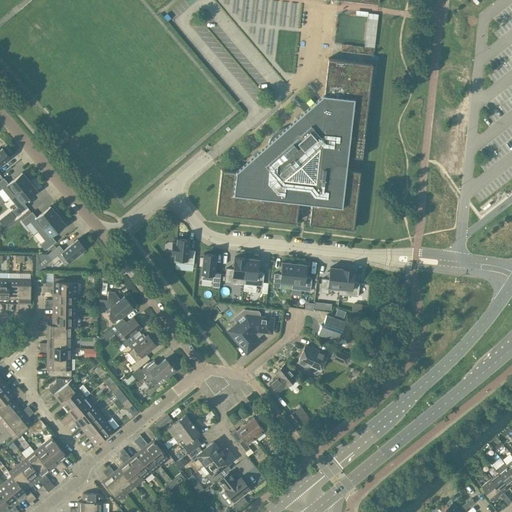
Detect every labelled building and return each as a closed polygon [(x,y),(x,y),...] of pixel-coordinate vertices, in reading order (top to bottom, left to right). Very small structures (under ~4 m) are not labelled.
[(298,28),(301,3),(271,0),(264,0),(263,16),(263,21),(275,22),(275,25),(298,28)] [(374,46),(377,18),(366,17),(364,45),(374,46)] [(341,51),(373,55),(374,48),(364,46),(342,44),(341,51)] [(298,200),(312,202),(309,223),(353,228),(360,170),(346,169),(347,155),(361,157),(372,63),(328,58),(324,93),(323,93),(283,128),(281,128),(279,129),(278,130),(275,131),(273,133),(272,135),(271,137),(270,139),(236,170),(235,170),(221,169),(216,213),(296,222),(298,200)] [(0,176),(1,176),(0,173),(0,165),(10,157),(2,148),(0,149),(0,176)] [(9,197),(30,181),(22,172),(8,183),(4,177),(0,180),(0,189),(2,188),(9,197)] [(30,181),(9,197),(17,206),(12,210),(17,216),(28,207),(23,202),(37,190),(30,181)] [(30,222),(38,231),(58,215),(50,205),(36,217),(32,211),(21,220),(26,226),(30,222)] [(58,215),(38,231),(45,240),(40,244),(45,250),(56,241),(51,235),(66,224),(58,215)] [(5,216),(0,219),(0,221),(4,226),(10,222),(5,216)] [(175,254),(175,262),(193,264),(195,250),(188,249),(189,239),(177,238),(177,242),(173,242),(171,254),(175,254)] [(63,250),(59,245),(48,253),(53,259),(57,255),(65,264),(75,256),(77,258),(83,253),(81,251),(85,248),(77,239),(63,250)] [(213,280),(212,286),(219,287),(221,273),(214,272),(216,254),(204,253),(203,258),(200,257),(199,265),(202,266),(201,279),(213,280)] [(226,268),(225,282),(243,284),(247,258),(235,256),(233,269),(226,268)] [(243,284),(263,286),(264,272),(257,271),(258,259),(247,258),(243,284)] [(274,273),(273,287),(280,288),(280,284),(291,285),(291,289),(294,263),(282,262),(281,274),(274,273)] [(305,276),(306,264),(294,263),(291,289),(310,291),(312,277),(305,276)] [(322,278),(320,292),(328,293),(328,289),(339,290),(342,268),(330,267),(329,279),(322,278)] [(339,294),(358,296),(360,282),(353,282),(354,269),(342,268),(339,290),(339,294)] [(0,302),(8,303),(8,277),(0,277),(0,302)] [(8,303),(19,303),(19,278),(8,277),(8,303)] [(31,278),(19,278),(19,303),(30,303),(31,278)] [(55,281),(55,292),(78,293),(80,293),(80,283),(78,283),(78,282),(55,281)] [(109,318),(113,323),(133,307),(124,296),(119,300),(115,295),(115,292),(108,291),(106,307),(110,307),(109,318)] [(77,304),(78,293),(55,292),(55,303),(77,304)] [(330,310),(331,303),(315,301),(314,308),(330,310)] [(77,315),(77,304),(55,303),(55,314),(77,315)] [(271,332),(273,319),(260,317),(260,313),(259,311),(249,310),(249,315),(245,315),(236,322),(237,323),(229,331),(247,352),(260,341),(256,336),(262,331),(271,332)] [(55,314),(54,325),(72,325),(72,326),(77,326),(77,315),(55,314)] [(341,332),(345,321),(326,315),(322,325),(321,324),(318,333),(337,339),(340,331),(341,332)] [(126,323),(122,318),(102,335),(106,340),(114,333),(125,347),(128,344),(141,334),(138,330),(142,327),(133,317),(126,323)] [(72,336),(72,326),(72,325),(54,325),(49,324),(49,336),(72,336)] [(131,348),(127,351),(136,362),(130,366),(134,371),(140,366),(150,358),(146,353),(156,345),(148,335),(146,337),(142,333),(141,334),(128,344),(131,348)] [(72,347),(72,336),(49,336),(49,347),(72,347)] [(321,367),(327,355),(316,349),(316,350),(305,345),(297,362),(306,366),(313,363),(321,367)] [(71,358),(72,347),(49,347),(49,357),(71,358)] [(330,357),(345,364),(349,355),(334,348),(330,357)] [(71,358),(49,357),(49,369),(49,376),(66,376),(66,369),(71,369),(71,358)] [(142,369),(140,366),(134,371),(123,379),(128,385),(136,379),(138,381),(147,374),(149,378),(153,375),(160,384),(175,371),(172,367),(173,367),(172,366),(171,366),(165,358),(155,366),(151,361),(142,369)] [(278,376),(269,383),(277,392),(285,385),(286,387),(297,378),(285,363),(274,372),(278,376)] [(96,372),(102,367),(100,364),(94,369),(96,372)] [(102,367),(96,372),(99,375),(105,371),(102,367)] [(104,381),(110,389),(116,384),(110,376),(104,381)] [(72,378),(56,378),(55,382),(48,388),(60,402),(79,387),(72,378)] [(79,387),(60,402),(67,411),(86,395),(89,393),(82,384),(79,387)] [(14,395),(7,386),(0,391),(0,405),(10,398),(14,395)] [(21,389),(15,393),(18,397),(24,392),(21,389)] [(93,403),(86,395),(67,411),(74,419),(93,403)] [(130,401),(127,397),(121,402),(124,405),(130,401)] [(0,419),(17,406),(10,398),(0,405),(0,419)] [(130,401),(124,405),(127,409),(132,404),(130,401)] [(100,412),(93,403),(74,419),(80,427),(100,412)] [(0,419),(0,421),(6,429),(24,414),(17,406),(0,419)] [(31,408),(25,413),(28,416),(34,412),(31,408)] [(303,423),(294,411),(288,415),(297,427),(303,423)] [(107,420),(100,412),(80,427),(87,436),(107,420)] [(167,413),(156,421),(160,427),(171,418),(167,413)] [(31,423),(24,414),(6,429),(13,438),(31,423)] [(167,428),(173,436),(191,422),(185,414),(172,423),(173,424),(167,428)] [(272,432),(265,422),(260,425),(254,417),(245,424),(256,438),(264,432),(267,436),(272,432)] [(41,419),(30,428),(35,434),(46,425),(41,419)] [(95,444),(97,442),(114,429),(107,420),(87,436),(95,444)] [(199,433),(191,422),(173,436),(177,441),(183,437),(186,442),(182,445),(188,453),(198,445),(200,444),(194,437),(199,433)] [(237,442),(245,452),(250,449),(247,445),(256,438),(245,424),(236,431),(242,439),(237,442)] [(51,436),(42,443),(57,461),(63,469),(66,466),(60,458),(66,454),(51,436)] [(142,437),(139,440),(144,446),(147,443),(142,437)] [(154,440),(145,448),(160,465),(171,456),(157,438),(154,440)] [(204,464),(221,451),(213,441),(202,450),(198,445),(188,453),(195,461),(199,458),(204,464)] [(63,469),(57,461),(42,443),(34,450),(49,468),(54,464),(60,471),(63,469)] [(40,475),(46,482),(51,489),(55,486),(43,472),(49,468),(34,450),(30,445),(21,452),(26,457),(40,475)] [(122,454),(127,460),(131,457),(123,448),(120,450),(122,454)] [(152,472),(160,465),(145,448),(137,454),(152,472)] [(221,451),(204,464),(210,471),(205,475),(212,483),(222,475),(218,471),(229,462),(221,451)] [(129,461),(143,479),(152,472),(137,454),(129,461)] [(51,489),(46,482),(40,475),(26,457),(17,464),(32,482),(37,478),(48,491),(51,489)] [(176,463),(180,467),(187,462),(183,457),(176,463)] [(129,461),(120,468),(135,486),(143,479),(129,461)] [(499,472),(510,486),(511,484),(511,471),(507,465),(506,464),(504,462),(496,469),(499,472)] [(32,482),(17,464),(8,471),(11,475),(12,475),(23,489),(24,488),(27,492),(26,493),(32,500),(36,497),(26,486),(32,482)] [(135,486),(120,468),(115,472),(109,465),(106,468),(126,493),(135,486)] [(118,500),(126,493),(106,468),(102,470),(109,478),(103,482),(108,488),(118,500)] [(249,489),(249,488),(241,477),(236,481),(229,471),(220,479),(227,488),(224,490),(234,503),(250,490),(249,489)] [(499,472),(490,479),(502,493),(510,486),(499,472)] [(3,482),(9,488),(18,499),(23,495),(31,505),(35,502),(32,500),(26,493),(27,492),(24,488),(23,489),(12,475),(11,475),(3,482)] [(493,500),(502,493),(490,479),(482,486),(493,500)] [(3,482),(0,484),(0,494),(14,511),(20,511),(13,503),(18,499),(9,488),(3,482)] [(199,483),(194,487),(198,493),(204,489),(199,483)] [(161,499),(168,493),(165,489),(158,495),(161,499)] [(80,501),(79,511),(102,511),(103,502),(100,501),(100,495),(98,493),(83,493),(82,501),(80,501)] [(14,511),(0,494),(0,511),(2,511),(6,509),(8,511),(14,511)] [(458,511),(460,511),(453,502),(441,511),(458,511)]
